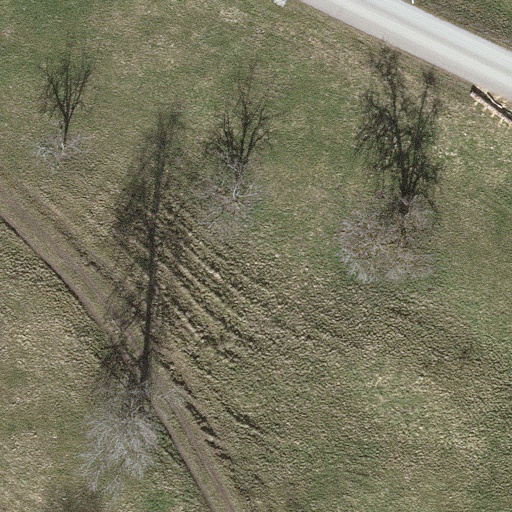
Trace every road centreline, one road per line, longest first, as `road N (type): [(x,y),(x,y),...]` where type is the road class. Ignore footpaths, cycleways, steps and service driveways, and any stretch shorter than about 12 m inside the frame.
road 1 (track): [(222,511),(78,274),(0,202)]
road 2 (tertiary): [(330,0),(511,86)]
